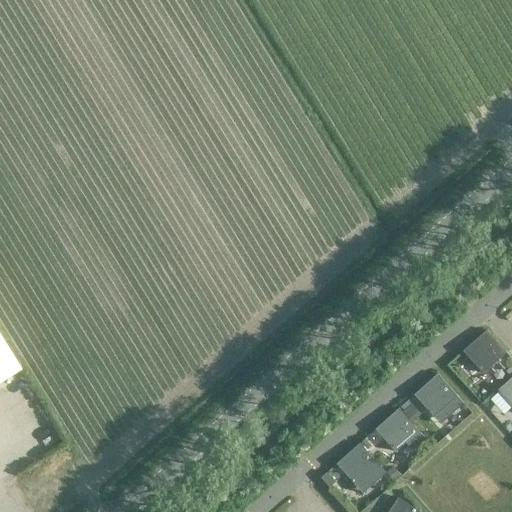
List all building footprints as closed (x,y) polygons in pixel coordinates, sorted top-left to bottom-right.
[(486,374),(509,354),(489,331),(466,352),(486,374)] [(0,337),(0,381),(20,370),(0,337)] [(465,403),(460,397),(439,374),(416,395),(442,424),(465,403)] [(511,403),(511,381),(501,391),(511,403)] [(401,409),(378,430),(385,438),(398,452),(407,444),(408,446),(413,442),(418,448),(428,440),(421,432),(418,429),(401,409)] [(361,444),(338,464),(358,487),(364,493),(386,473),(381,467),(368,453),(361,444)] [(329,488),(335,482),(327,472),(320,478),(329,488)] [(421,511),(400,498),(391,511),(421,511)]
